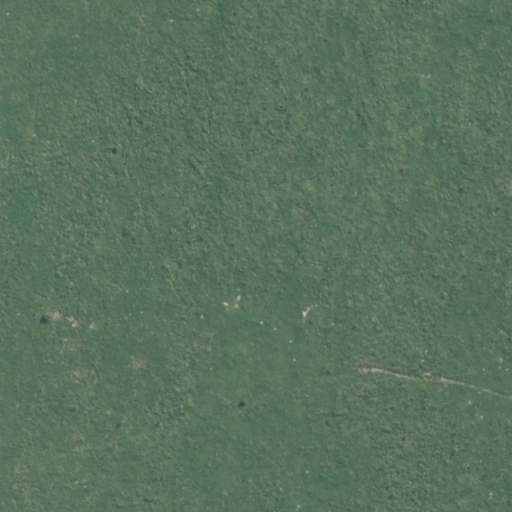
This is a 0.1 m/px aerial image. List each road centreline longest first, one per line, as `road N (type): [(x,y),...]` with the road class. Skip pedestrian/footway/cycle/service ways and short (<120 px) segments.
road 1 (unknown): [(364,511),(505,0)]
road 2 (unknown): [(0,395),(444,511)]
